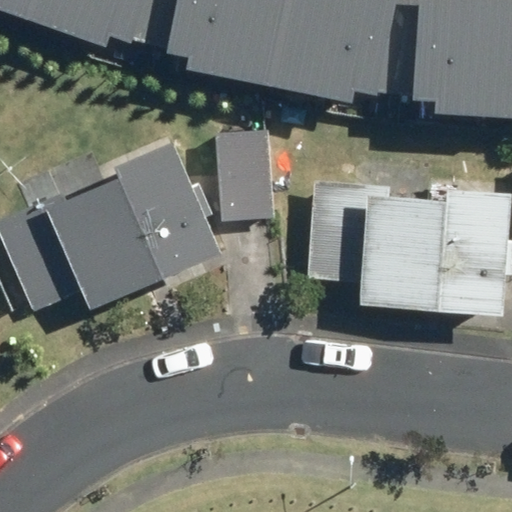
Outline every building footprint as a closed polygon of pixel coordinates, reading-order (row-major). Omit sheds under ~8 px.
[(170,0),(8,0),(124,41),(131,22),(159,32),(170,0)] [(372,93),(375,78),(401,84),(418,0),(198,0),(190,39),(211,43),(208,58),(372,93)] [(511,112),(511,0),(444,0),(442,85),(461,86),(460,110),(511,112)] [(112,290),(243,237),(200,131),(6,210),(43,301),(107,276),(112,290)] [(406,174),(323,169),(317,276),(380,280),(379,297),(511,305),(511,175),(468,173),(467,188),(406,185),(406,174)] [(0,347),(9,344),(0,323),(0,347)]
